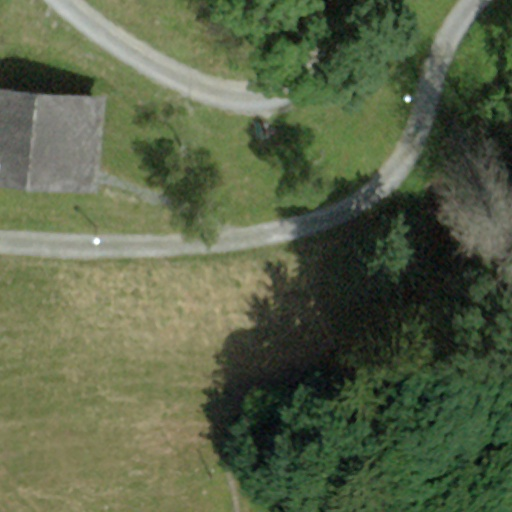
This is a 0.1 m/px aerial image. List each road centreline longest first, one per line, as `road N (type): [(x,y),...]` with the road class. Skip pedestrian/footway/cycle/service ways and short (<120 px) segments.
road 1 (residential): [(476,0),(452,30),(408,155),(360,203),(233,237),(0,245)]
road 2 (residential): [(62,0),(117,45),(239,101),(266,99),(298,80),(368,0)]
